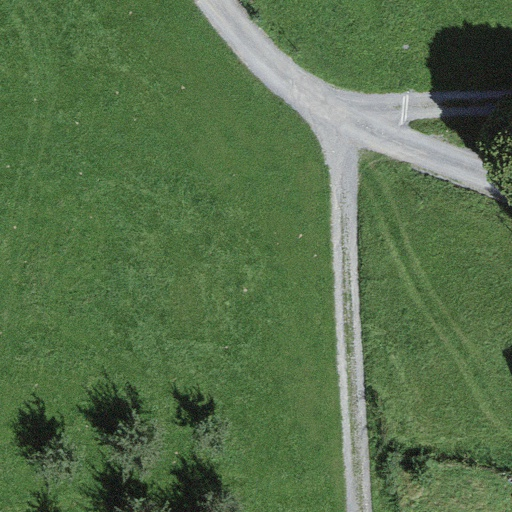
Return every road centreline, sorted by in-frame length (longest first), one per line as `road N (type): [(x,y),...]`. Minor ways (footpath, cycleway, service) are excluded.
road 1 (track): [(346,126),(347,322),(362,511)]
road 2 (track): [(346,126),(267,60),(218,0)]
road 3 (track): [(511,192),(346,126)]
road 4 (track): [(511,105),(394,109),(346,126)]
